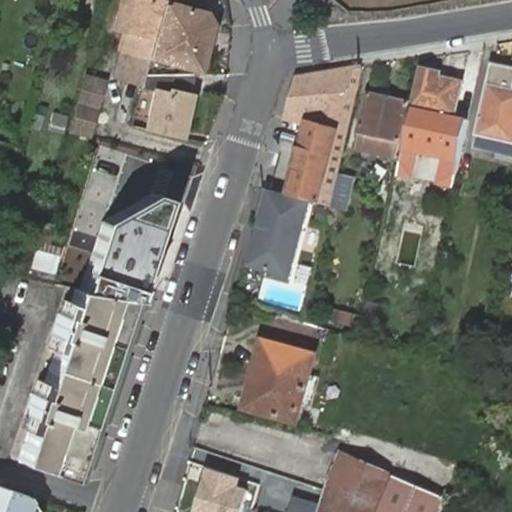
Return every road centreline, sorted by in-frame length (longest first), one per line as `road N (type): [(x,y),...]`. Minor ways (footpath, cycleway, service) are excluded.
road 1 (tertiary): [(271,48),(120,511)]
road 2 (tertiary): [(271,48),(511,15)]
